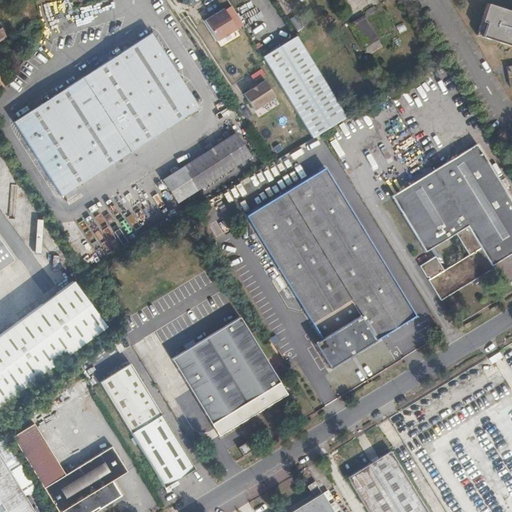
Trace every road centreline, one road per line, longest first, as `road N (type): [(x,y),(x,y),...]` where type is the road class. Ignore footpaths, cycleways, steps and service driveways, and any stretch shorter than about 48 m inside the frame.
road 1 (unclassified): [(193,511),(511,317)]
road 2 (unknown): [(466,345),(368,199),(370,159),(399,138)]
road 3 (unknown): [(283,412),(229,455),(256,511)]
